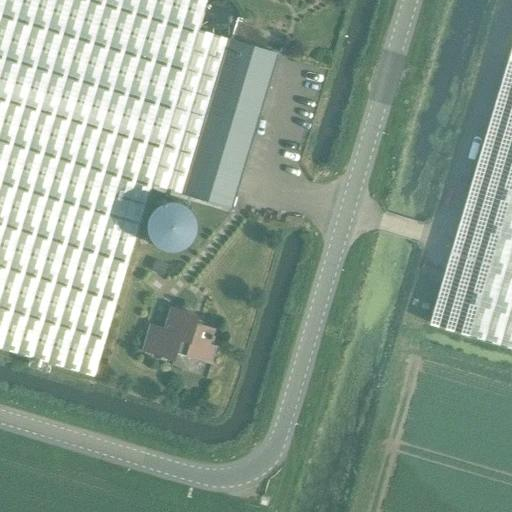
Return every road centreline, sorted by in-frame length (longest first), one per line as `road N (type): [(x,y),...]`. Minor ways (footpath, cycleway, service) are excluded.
road 1 (unclassified): [(251,471),(280,431),(409,0)]
road 2 (unclassified): [(251,471),(192,475),(0,417)]
